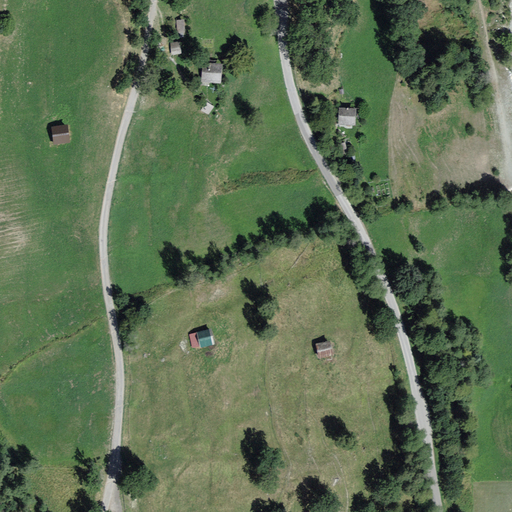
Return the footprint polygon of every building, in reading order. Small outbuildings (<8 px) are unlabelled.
[(230,67),(208,65),(206,83),(228,86),(230,67)] [(362,110),(343,109),(342,128),(361,128),(362,110)] [(73,129),(55,130),(57,146),(74,145),(73,129)] [(218,333),(201,336),(203,350),(220,347),(218,333)] [(337,345),(321,347),(323,361),(339,359),(337,345)]
